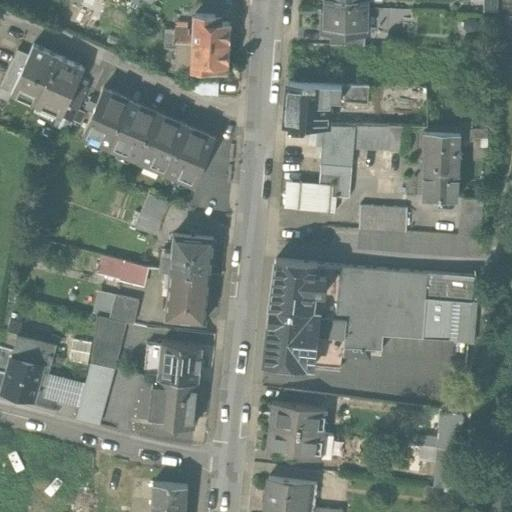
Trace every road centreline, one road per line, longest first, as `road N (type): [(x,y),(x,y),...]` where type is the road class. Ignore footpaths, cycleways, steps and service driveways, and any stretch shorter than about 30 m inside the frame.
road 1 (residential): [(227,464),(268,0)]
road 2 (track): [(248,250),(498,268),(511,320)]
road 3 (residential): [(227,464),(0,412)]
